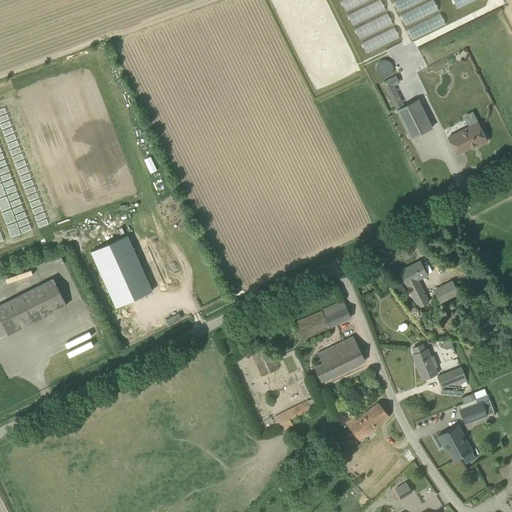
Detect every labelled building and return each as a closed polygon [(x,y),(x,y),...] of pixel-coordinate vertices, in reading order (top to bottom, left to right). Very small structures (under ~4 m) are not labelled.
[(340,0),(346,11),(369,0),(340,0)] [(376,0),(348,14),(353,25),(386,10),(381,0),(376,0)] [(399,11),(423,0),(394,0),(399,11)] [(405,25),(439,11),(434,0),(433,0),(400,14),(405,25)] [(453,0),(457,9),(475,0),(453,0)] [(360,39),(393,24),(388,13),(355,28),(360,39)] [(412,39),(446,24),(441,13),(407,28),(412,39)] [(395,27),(361,42),(366,53),(400,38),(395,27)] [(387,58),(376,64),(383,77),(394,71),(387,58)] [(396,110),(404,106),(394,86),(400,83),(396,75),(382,82),(385,88),(396,110)] [(404,106),(396,110),(411,138),(432,128),(418,99),(404,106)] [(483,133),(477,122),(448,137),(457,154),(476,144),(477,146),(487,141),(486,139),(487,139),(488,137),(486,133),(484,132),(483,133)] [(92,250),(119,304),(155,286),(127,232),(92,250)] [(418,307),(429,302),(417,279),(426,275),(420,261),(400,271),(418,307)] [(0,319),(8,335),(67,305),(53,278),(0,305),(0,319)] [(441,304),(459,295),(451,281),(434,290),(441,304)] [(300,340),(351,317),(344,301),(293,323),(300,340)] [(168,324),(181,318),(178,312),(165,319),(168,324)] [(358,346),(353,336),(318,353),(323,363),(313,368),(320,381),(365,360),(358,346)] [(426,350),(423,344),(412,348),(414,354),(412,355),(422,379),(437,374),(435,369),(438,368),(433,355),(430,356),(427,349),(426,350)] [(261,376),(278,369),(268,346),(251,353),(261,376)] [(466,381),(461,367),(452,371),(437,377),(442,387),(454,382),(455,385),(466,381)] [(463,404),(475,399),(473,393),(461,398),(463,404)] [(486,401),(482,402),(486,414),(490,413),(494,411),(489,399),(486,401)] [(273,418),(277,425),(311,408),(308,401),(273,418)] [(465,423),(487,415),(486,414),(482,402),(460,410),(465,423)] [(349,427),(359,440),(389,416),(378,403),(357,420),(354,417),(347,423),(350,427),(349,427)] [(469,451),(460,436),(463,435),(457,425),(438,436),(443,446),(445,444),(454,460),(472,451),(471,450),(469,451)] [(406,481),(394,488),(399,498),(412,492),(406,481)]
